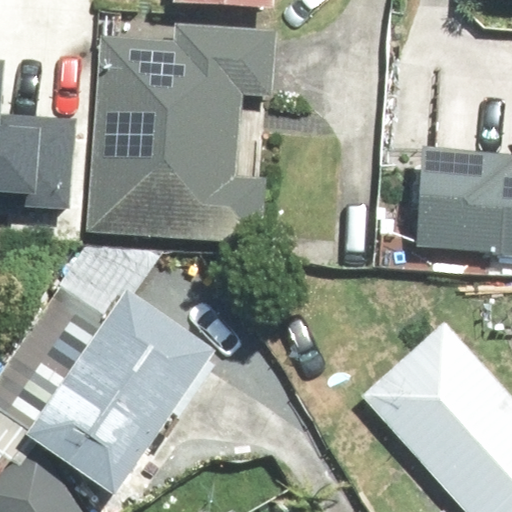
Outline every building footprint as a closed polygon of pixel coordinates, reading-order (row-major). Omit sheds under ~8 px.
[(286,37),(287,0),(164,0),(163,30),(286,37)] [(511,0),(455,0),(455,16),(511,18),(511,0)] [(260,48),(98,39),(86,252),(249,261),(260,48)] [(0,200),(65,205),(71,112),(1,108),(5,52),(0,51),(0,200)] [(511,149),(420,143),(413,248),(511,254),(511,149)] [(0,423),(26,443),(13,461),(83,511),(110,511),(217,366),(129,302),(115,321),(73,290),(0,390),(0,423)] [(511,511),(511,398),(451,325),(353,406),(441,511),(511,511)] [(43,511),(8,472),(0,478),(0,511),(43,511)]
